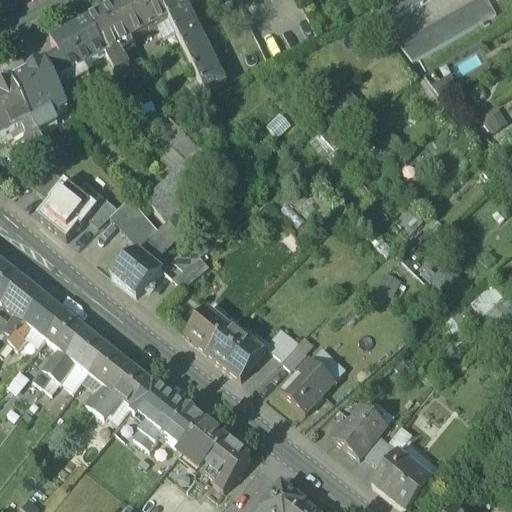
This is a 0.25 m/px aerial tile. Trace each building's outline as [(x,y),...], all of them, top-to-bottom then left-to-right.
[(157,0),(136,0),(125,6),(143,39),(157,31),(169,25),(157,0)] [(157,0),(169,25),(175,38),(200,89),(220,80),(184,10),(202,0),(157,0)] [(388,0),(370,11),(382,26),(427,0),(388,0)] [(485,0),(482,0),(399,48),(412,65),(496,18),(485,0)] [(143,39),(125,6),(113,13),(130,46),(143,39)] [(113,13),(88,26),(106,61),(131,47),(130,46),(113,13)] [(169,25),(157,31),(163,44),(175,38),(169,25)] [(88,26),(51,47),(58,63),(67,82),(77,77),(83,74),(106,61),(88,26)] [(467,73),(479,58),(470,51),(458,66),(467,73)] [(58,63),(45,70),(55,89),(67,83),(67,82),(58,63)] [(45,70),(12,88),(38,140),(57,130),(53,122),(67,115),(55,89),(45,70)] [(451,79),(431,89),(439,100),(457,90),(451,79)] [(220,80),(200,89),(205,99),(224,89),(220,80)] [(38,140),(12,88),(0,94),(0,144),(13,139),(24,133),(28,142),(26,143),(25,148),(33,165),(39,163),(47,158),(38,140)] [(476,108),(468,93),(455,100),(463,115),(476,108)] [(133,115),(102,131),(105,136),(111,133),(117,144),(141,132),(133,115)] [(508,130),(500,116),(486,123),(493,136),(497,136),(508,130)] [(201,154),(176,129),(159,141),(186,169),(201,154)] [(24,133),(13,139),(17,148),(25,148),(26,143),(28,142),(24,133)] [(373,157),(384,170),(396,159),(385,146),(373,157)] [(186,169),(158,195),(156,197),(145,208),(166,231),(169,228),(210,189),(223,177),(201,154),(186,169)] [(49,163),(47,158),(39,163),(47,179),(55,175),(49,163)] [(58,159),(49,163),(55,175),(56,177),(64,172),(58,159)] [(223,177),(210,189),(227,204),(240,194),(223,177)] [(64,187),(54,178),(30,192),(49,207),(64,187)] [(49,207),(37,222),(67,247),(79,231),(81,233),(87,226),(104,206),(103,205),(85,190),(79,197),(64,187),(49,207)] [(152,192),(140,203),(145,208),(156,197),(152,192)] [(103,205),(104,206),(87,226),(99,234),(111,223),(118,216),(104,204),(103,205)] [(158,238),(130,206),(118,216),(111,223),(140,255),(158,238)] [(140,255),(138,257),(145,263),(156,254),(161,259),(180,240),(169,228),(166,231),(158,238),(140,255)] [(300,246),(289,235),(282,242),(293,253),(300,246)] [(204,241),(191,252),(200,263),(202,261),(215,251),(204,241)] [(200,263),(191,252),(172,267),(183,277),(200,263)] [(145,263),(138,257),(111,282),(136,302),(162,277),(145,263)] [(183,277),(173,285),(183,293),(210,271),(202,261),(183,277)] [(1,268),(0,269),(0,308),(3,311),(23,286),(1,268)] [(428,274),(421,281),(441,298),(458,282),(445,270),(436,279),(428,274)] [(401,288),(386,279),(377,294),(393,303),(401,288)] [(44,303),(23,286),(3,311),(16,323),(24,328),(44,303)] [(511,306),(496,288),(470,310),(498,340),(511,327),(511,306)] [(359,290),(350,299),(355,305),(365,296),(359,290)] [(66,321),(44,303),(24,328),(31,335),(46,345),(66,321)] [(231,334),(206,315),(184,341),(207,359),(231,334)] [(458,345),(470,335),(458,320),(446,330),(458,345)] [(88,338),(66,321),(46,345),(60,357),(68,363),(88,338)] [(11,325),(0,338),(0,342),(7,349),(24,328),(16,323),(11,325)] [(24,328),(7,349),(18,357),(30,341),(31,335),(24,328)] [(231,334),(207,359),(241,386),(264,358),(232,333),(231,334)] [(300,349),(281,335),(266,354),(283,366),(297,352),(300,349)] [(110,355),(88,338),(68,363),(75,369),(89,380),(110,355)] [(307,361),(297,352),(283,366),(282,367),(291,377),(307,361)] [(131,373),(110,355),(89,380),(103,391),(111,398),(131,373)] [(60,357),(55,360),(42,376),(51,383),(68,363),(60,357)] [(68,363),(51,383),(60,391),(73,375),(75,369),(68,363)] [(335,388),(311,366),(299,380),(303,383),(285,403),(305,421),(335,388)] [(153,390),(131,373),(111,398),(117,403),(133,415),(153,390)] [(8,391),(17,399),(29,383),(20,376),(8,391)] [(51,383),(42,376),(33,387),(42,394),(51,383)] [(178,406),(155,388),(133,415),(132,418),(150,431),(155,435),(178,406)] [(103,391),(97,396),(86,411),(95,419),(111,398),(103,391)] [(111,398),(95,419),(104,426),(115,412),(117,403),(111,398)] [(205,428),(178,406),(155,435),(154,435),(161,440),(181,457),(205,428)] [(361,413),(351,426),(348,424),(333,444),(360,466),(364,461),(379,442),(386,433),(361,413)] [(181,457),(177,462),(201,481),(228,447),(205,428),(181,457)] [(147,435),(146,434),(143,434),(140,438),(148,444),(154,435),(150,431),(147,435)] [(161,440),(154,435),(148,444),(156,450),(159,446),(158,444),(161,440)] [(140,438),(129,451),(137,458),(142,451),(142,450),(148,444),(140,438)] [(388,450),(379,442),(364,461),(373,469),(388,450)] [(148,444),(142,450),(142,451),(150,457),(156,450),(148,444)] [(251,465),(228,446),(228,447),(201,481),(224,499),(251,465)] [(388,450),(373,469),(382,476),(397,458),(398,457),(389,450),(388,450)] [(411,511),(434,487),(397,458),(382,476),(371,490),(397,511),(411,511)] [(305,509),(282,490),(265,511),(303,511),(304,510),(305,509)] [(511,511),(511,507),(506,502),(497,511),(511,511)]
